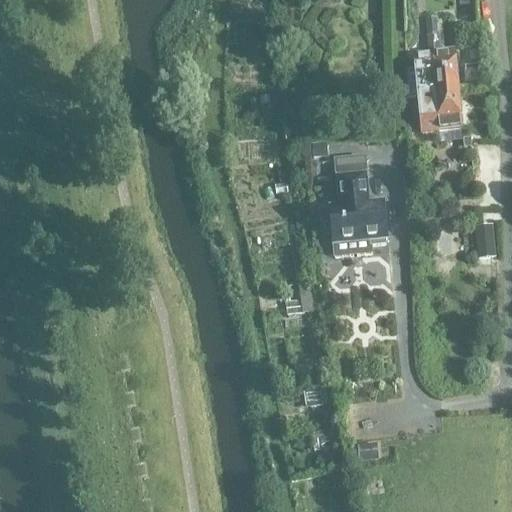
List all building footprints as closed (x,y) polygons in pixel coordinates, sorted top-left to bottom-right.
[(415,57),(418,95),(457,92),(453,53),(438,54),(437,37),(427,38),(429,55),(415,57)] [(457,92),(418,95),(422,135),(439,133),(440,145),(462,143),(463,151),(471,150),(470,141),(468,141),(467,129),(461,131),(461,130),(460,130),(457,92)] [(339,210),(329,211),(334,259),(371,256),(371,248),(385,247),(385,239),(387,239),(384,212),(374,213),(373,207),(368,207),(364,160),(335,163),(339,210)] [(86,181),(89,207),(104,205),(101,179),(92,180),(86,181)] [(492,228),(475,229),(478,262),(495,261),(492,228)] [(312,286),(304,287),(299,287),(300,296),(307,297),(309,311),(315,310),(312,291),(313,291),(312,286)] [(138,500),(133,504),(133,511),(153,511),(151,500),(146,501),(143,480),(148,479),(146,465),(140,466),(137,443),(142,442),(140,427),(135,428),(131,406),(137,406),(134,391),(129,392),(126,371),(131,370),(129,355),(110,358),(112,372),(118,374),(123,374),(125,390),(120,391),(116,395),(118,408),(124,410),(128,409),(131,426),(125,427),(121,431),(123,444),(129,447),(134,446),(137,464),(131,465),(127,469),(129,481),(135,484),(140,483),(142,499),(138,500)] [(308,409),(326,405),(323,389),(305,393),(308,409)] [(363,445),(362,460),(379,461),(379,445),(363,445)]
